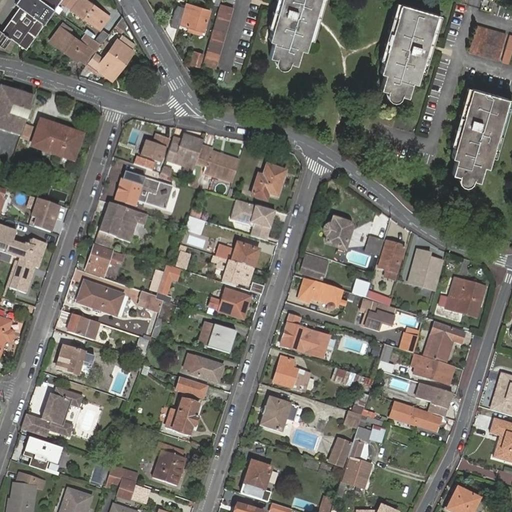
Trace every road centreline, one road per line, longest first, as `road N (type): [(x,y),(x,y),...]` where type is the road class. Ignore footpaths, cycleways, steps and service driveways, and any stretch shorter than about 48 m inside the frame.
road 1 (residential): [(320,154),(205,511)]
road 2 (residential): [(20,391),(117,101)]
road 3 (residential): [(422,511),(454,446),(511,277)]
road 4 (residential): [(320,154),(430,234),(511,261)]
road 5 (residential): [(188,105),(284,133),(320,154)]
road 6 (residential): [(117,101),(0,64)]
